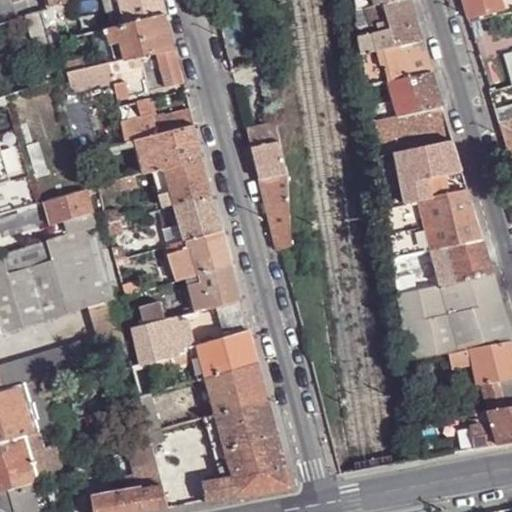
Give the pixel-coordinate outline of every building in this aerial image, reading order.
[(124,0),(127,12),(130,23),(168,14),(164,0),(124,0)] [(434,71),(427,47),(421,26),(413,0),(406,0),(388,4),(379,6),(368,9),(381,51),(386,66),(390,82),(434,71)] [(464,0),(470,18),(506,10),(502,0),(464,0)] [(57,27),(80,22),(75,1),(72,1),(52,6),(57,27)] [(358,11),(365,54),(381,51),(368,9),(358,11)] [(27,16),(46,84),(60,79),(42,12),(27,16)] [(130,23),(127,12),(112,17),(114,27),(130,23)] [(140,56),(177,47),(168,14),(130,23),(114,27),(109,28),(114,44),(123,42),(127,58),(140,56)] [(57,27),(61,41),(96,32),(100,31),(96,17),(80,22),(57,27)] [(110,63),(127,58),(123,42),(114,44),(109,28),(100,31),(96,32),(104,65),(110,63)] [(140,56),(145,79),(164,74),(168,87),(186,83),(177,47),(140,56)] [(386,66),(381,51),(365,54),(367,71),(386,66)] [(110,63),(119,100),(131,97),(128,83),(141,80),(145,79),(140,56),(127,58),(110,63)] [(69,73),(89,69),(88,61),(66,66),(69,73)] [(69,73),(75,95),(108,90),(111,102),(119,100),(110,63),(104,65),(89,69),(69,73)] [(367,71),(369,87),(376,85),(390,82),(386,66),(367,71)] [(390,82),(401,115),(445,106),(434,71),(390,82)] [(147,86),(148,92),(168,87),(164,74),(145,79),(146,84),(147,86)] [(0,216),(48,203),(89,190),(93,190),(92,187),(84,154),(64,78),(60,79),(46,84),(0,98),(0,216)] [(15,81),(3,84),(6,91),(17,87),(15,81)] [(75,95),(78,108),(111,102),(108,90),(75,95)] [(152,107),(151,99),(136,103),(139,115),(153,111),(152,107)] [(120,107),(122,118),(131,115),(129,105),(120,107)] [(373,108),(375,120),(392,117),(388,105),(373,108)] [(375,120),(380,154),(404,149),(454,139),(445,106),(401,115),(392,117),(375,120)] [(511,123),(511,108),(497,112),(502,126),(511,123)] [(155,120),(159,135),(197,126),(192,110),(155,120)] [(125,129),(129,143),(146,139),(156,136),(159,135),(155,120),(154,116),(124,123),(125,129)] [(511,123),(502,126),(505,138),(511,136),(511,123)] [(205,159),(197,126),(159,135),(156,136),(164,169),(168,168),(205,159)] [(113,131),(117,146),(129,143),(125,129),(113,131)] [(146,139),(154,172),(164,169),(156,136),(146,139)] [(252,146),(261,181),(290,174),(281,139),(252,146)] [(464,172),(454,139),(404,149),(409,182),(464,172)] [(172,187),(178,204),(215,194),(205,159),(168,168),(172,187)] [(385,186),(388,209),(432,200),(469,193),(464,172),(409,182),(385,186)] [(261,181),(269,212),(291,206),(290,174),(261,181)] [(98,185),(100,192),(123,186),(122,179),(98,185)] [(178,204),(172,187),(162,189),(167,207),(178,204)] [(89,190),(48,203),(55,226),(95,215),(89,190)] [(472,200),(469,193),(432,200),(433,209),(472,200)] [(182,224),(187,242),(190,241),(225,232),(225,231),(224,231),(215,194),(178,204),(182,224)] [(388,209),(394,259),(406,256),(419,253),(434,249),(427,220),(433,209),(432,200),(388,209)] [(427,220),(434,249),(451,247),(483,238),(472,200),(433,209),(427,220)] [(269,212),(277,241),(293,236),(291,206),(269,212)] [(119,208),(104,212),(106,224),(122,220),(121,214),(119,208)] [(95,215),(55,226),(58,239),(98,227),(95,215)] [(106,224),(110,236),(125,232),(124,227),(122,220),(106,224)] [(187,242),(182,224),(173,226),(178,244),(187,242)] [(12,276),(25,326),(89,307),(117,299),(98,227),(58,239),(49,241),(55,263),(12,276)] [(190,241),(199,275),(233,267),(234,267),(225,232),(190,241)] [(277,241),(279,250),(282,249),(294,245),(293,236),(277,241)] [(483,238),(451,247),(459,281),(493,273),(483,238)] [(49,241),(5,254),(12,276),(55,263),(49,241)] [(184,280),(199,275),(190,241),(187,242),(178,244),(175,246),(184,280)] [(123,247),(114,249),(117,261),(126,259),(123,247)] [(437,266),(442,284),(459,281),(451,247),(434,249),(437,266)] [(0,322),(3,333),(25,326),(12,276),(5,254),(0,255),(0,322)] [(394,259),(400,293),(413,290),(406,256),(394,259)] [(126,259),(117,261),(118,267),(130,264),(129,259),(126,259)] [(241,299),(233,267),(199,275),(202,282),(209,308),(241,299)] [(400,293),(406,325),(503,303),(493,273),(459,281),(442,284),(413,290),(400,293)] [(126,295),(146,290),(144,280),(123,286),(126,295)] [(189,286),(196,312),(205,310),(209,308),(202,282),(189,286)] [(0,366),(0,391),(25,385),(42,379),(113,357),(129,352),(117,299),(89,307),(97,337),(0,366)] [(245,316),(241,299),(209,308),(205,310),(209,325),(245,316)] [(406,325),(412,361),(450,354),(470,351),(511,342),(511,335),(503,303),(406,325)] [(141,311),(146,326),(167,320),(163,305),(141,311)] [(146,326),(134,330),(144,365),(153,363),(180,356),(179,352),(190,349),(195,347),(191,330),(185,332),(182,320),(174,323),(172,319),(167,320),(146,326)] [(241,328),(242,335),(249,333),(248,326),(241,328)] [(211,336),(213,343),(227,338),(225,332),(211,336)] [(244,340),(245,342),(251,341),(249,333),(242,335),(234,337),(235,342),(244,340)] [(199,380),(209,378),(242,368),(241,363),(235,342),(234,337),(227,338),(213,343),(195,347),(190,349),(194,363),(199,380)] [(241,363),(256,359),(251,341),(245,342),(244,340),(235,342),(241,363)] [(511,342),(470,351),(474,370),(477,384),(482,384),(500,380),(511,377),(511,342)] [(180,356),(153,363),(155,373),(194,363),(190,349),(179,352),(180,356)] [(470,351),(450,354),(454,373),(474,370),(470,351)] [(117,369),(127,406),(142,402),(141,398),(132,368),(129,352),(113,357),(117,369)] [(46,390),(117,369),(113,357),(42,379),(46,390)] [(241,363),(242,368),(257,363),(256,359),(241,363)] [(209,378),(218,414),(268,401),(257,363),(242,368),(209,378)] [(504,391),(511,389),(511,377),(500,380),(504,391)] [(25,385),(39,432),(57,427),(46,390),(42,379),(25,385)] [(482,384),(490,411),(509,407),(504,391),(500,380),(482,384)] [(0,443),(24,436),(37,433),(39,432),(25,385),(0,391),(0,443)] [(146,397),(146,400),(155,432),(163,429),(154,395),(146,397)] [(268,401),(218,414),(235,476),(240,497),(292,486),(268,401)] [(127,406),(140,449),(153,445),(142,402),(127,406)] [(511,442),(511,406),(509,407),(490,411),(493,423),(499,445),(511,442)] [(490,411),(477,413),(479,425),(493,423),(490,411)] [(206,418),(222,479),(235,476),(218,414),(206,418)] [(473,427),(476,448),(499,445),(493,423),(479,425),(473,427)] [(163,429),(155,432),(158,443),(166,441),(163,429)] [(24,436),(38,481),(49,477),(37,433),(24,436)] [(0,443),(0,493),(32,483),(38,481),(24,436),(0,443)] [(436,441),(438,454),(443,454),(456,452),(454,438),(436,441)] [(96,511),(155,511),(170,509),(153,445),(140,449),(131,452),(137,475),(141,490),(124,492),(95,498),(96,508),(96,511)] [(141,490),(137,475),(122,479),(124,492),(141,490)] [(207,503),(240,497),(235,476),(222,479),(204,483),(207,503)] [(40,511),(32,483),(0,493),(0,510),(3,511),(40,511)]
